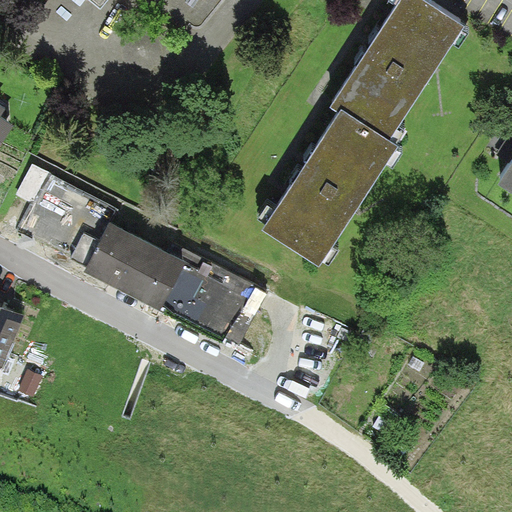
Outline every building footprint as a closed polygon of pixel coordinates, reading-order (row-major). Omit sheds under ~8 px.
[(385,131),(461,15),(437,0),(389,0),(328,94),(336,100),(385,131)] [(0,92),(0,128),(12,110),(1,103),(5,96),(0,92)] [(336,100),(258,220),(318,259),(396,138),(385,131),(336,100)] [(511,139),(491,171),(511,184),(511,139)] [(118,280),(241,344),(269,289),(171,238),(169,240),(110,210),(97,235),(84,228),(70,256),(118,280)] [(0,351),(19,306),(0,298),(0,351)]
